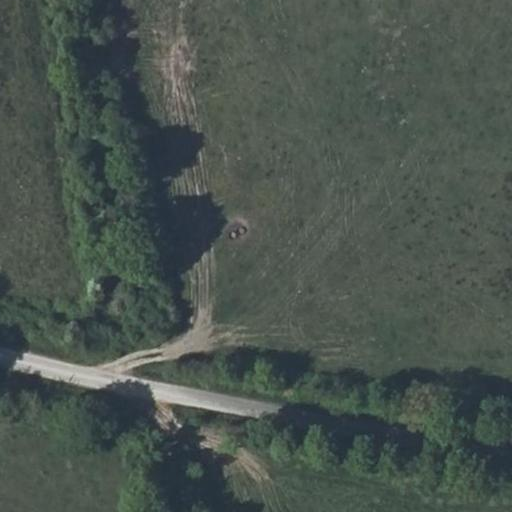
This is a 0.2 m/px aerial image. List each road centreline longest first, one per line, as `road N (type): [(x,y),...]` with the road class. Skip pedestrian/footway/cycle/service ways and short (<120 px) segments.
road 1 (unclassified): [(511,457),(157,397),(0,358)]
road 2 (track): [(96,0),(177,511)]
